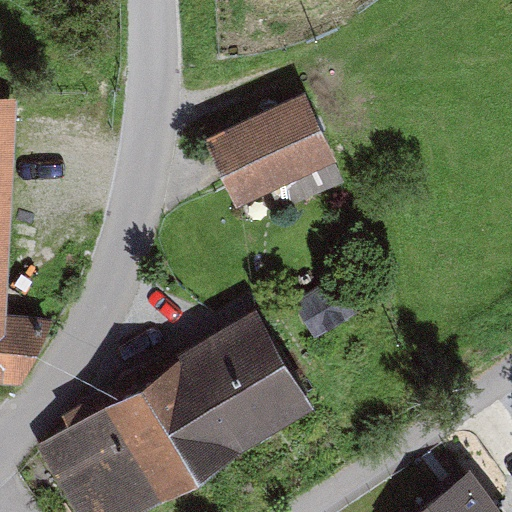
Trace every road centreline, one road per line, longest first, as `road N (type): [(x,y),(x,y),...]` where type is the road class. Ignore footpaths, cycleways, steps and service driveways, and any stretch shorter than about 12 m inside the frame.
road 1 (residential): [(158,0),(153,146),(124,268),(55,386),(0,457)]
road 2 (track): [(511,384),(307,511)]
